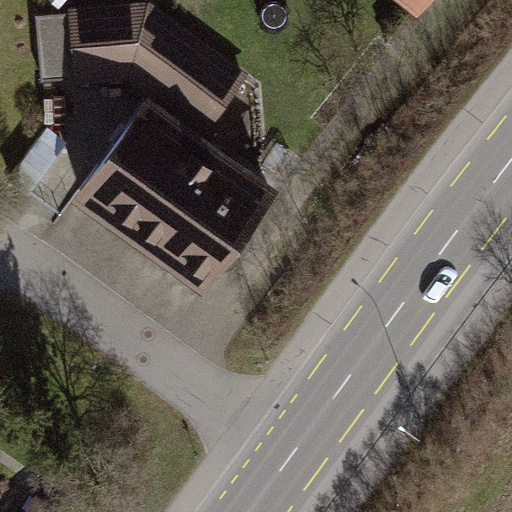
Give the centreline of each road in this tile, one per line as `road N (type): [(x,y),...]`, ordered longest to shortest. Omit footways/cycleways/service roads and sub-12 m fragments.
road 1 (unknown): [(208,381),(460,0)]
road 2 (secondary): [(300,444),(511,148)]
road 3 (residential): [(300,444),(0,241)]
